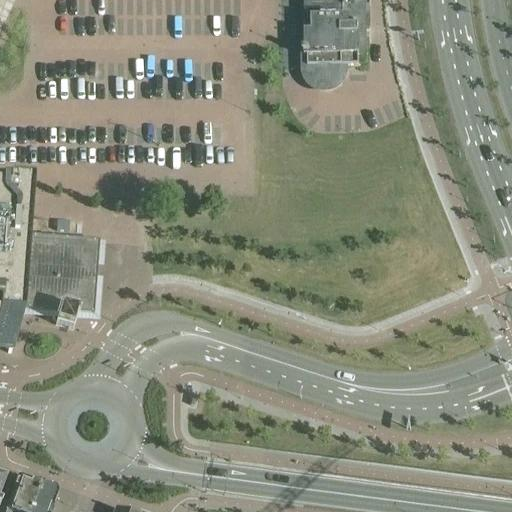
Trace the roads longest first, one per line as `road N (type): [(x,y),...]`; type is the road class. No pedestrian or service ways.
road 1 (secondary): [(511,350),(443,376),(375,382),(162,326),(122,342),(89,389)]
road 2 (secondary): [(122,402),(154,358),(175,350),(385,409),(453,408),(511,387)]
road 3 (secondary): [(197,477),(465,511)]
road 4 (primary): [(446,0),(452,52),(511,216)]
